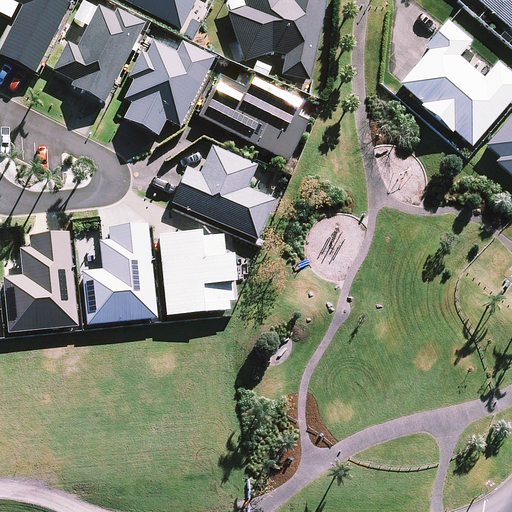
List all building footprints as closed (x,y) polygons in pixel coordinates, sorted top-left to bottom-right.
[(71,0),(0,0),(0,15),(10,20),(17,6),(20,7),(0,48),(0,56),(36,74),(71,0)] [(120,0),(180,30),(194,0),(120,0)] [(223,0),(228,13),(226,14),(243,63),(271,54),(284,56),(281,76),(309,82),(325,0),(223,0)] [(511,0),(473,0),(511,32),(511,0)] [(104,104),(144,25),(115,11),(113,15),(96,7),(76,48),(65,44),(51,72),(73,82),(69,88),(104,104)] [(470,148),(511,99),(511,76),(496,63),(482,79),(457,57),(470,43),(446,22),(423,48),(427,51),(397,85),(421,106),(419,108),(450,134),(452,132),(470,148)] [(129,104),(121,120),(157,138),(164,122),(179,129),(214,59),(181,43),(175,54),(151,42),(146,55),(140,52),(126,79),(131,82),(123,101),(129,104)] [(216,78),(195,119),(287,164),(307,124),(296,119),(303,106),(248,79),(245,85),(235,80),(232,86),(216,78)] [(511,115),(484,148),(498,159),(494,164),(511,179),(511,115)] [(185,167),(169,204),(257,242),(275,201),(247,189),(257,166),(211,148),(200,174),(185,167)] [(100,271),(80,273),(86,327),(156,320),(147,226),(106,229),(109,241),(97,242),(100,271)] [(201,231),(156,236),(163,317),(229,311),(228,302),(233,303),(231,284),(235,284),(232,256),(224,256),(222,237),(201,238),(201,231)] [(21,276),(1,278),(7,334),(77,327),(66,234),(28,237),(29,249),(18,250),(21,276)]
